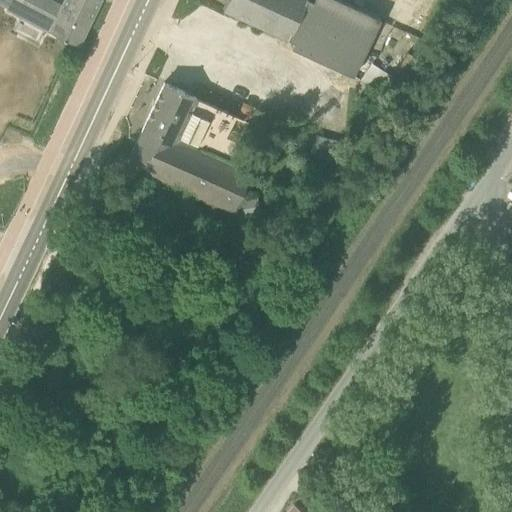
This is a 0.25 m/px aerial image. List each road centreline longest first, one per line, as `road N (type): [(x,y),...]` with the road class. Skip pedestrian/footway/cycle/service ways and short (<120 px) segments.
road 1 (unclassified): [(260,511),(465,211)]
road 2 (secondary): [(0,311),(144,0)]
road 3 (residential): [(511,393),(496,233),(465,211)]
